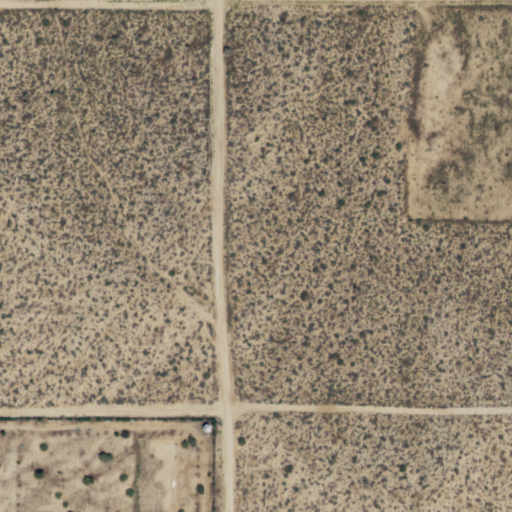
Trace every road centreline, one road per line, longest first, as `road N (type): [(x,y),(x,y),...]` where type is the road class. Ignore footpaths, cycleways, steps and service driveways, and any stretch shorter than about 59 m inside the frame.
road 1 (residential): [(220,0),(215,182),(226,511)]
road 2 (residential): [(0,1),(421,0)]
road 3 (residential): [(222,407),(511,408)]
